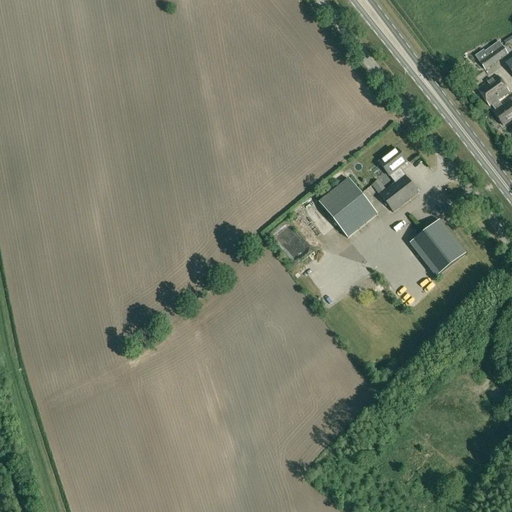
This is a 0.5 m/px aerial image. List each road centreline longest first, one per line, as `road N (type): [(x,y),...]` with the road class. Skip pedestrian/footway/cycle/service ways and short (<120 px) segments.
road 1 (unclassified): [(511,245),(321,0)]
road 2 (secondary): [(511,193),(362,0)]
